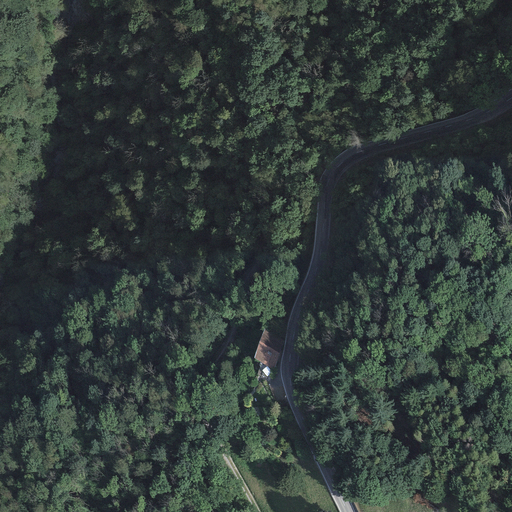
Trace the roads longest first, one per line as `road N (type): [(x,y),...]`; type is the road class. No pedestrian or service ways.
road 1 (tertiary): [(348,511),(303,425),(289,378),(325,181),(347,154),(511,101)]
road 2 (track): [(254,511),(197,400),(233,336),(245,281),(267,244),(258,143)]
road 3 (track): [(258,143),(269,122),(294,106),(419,75),(488,0)]
